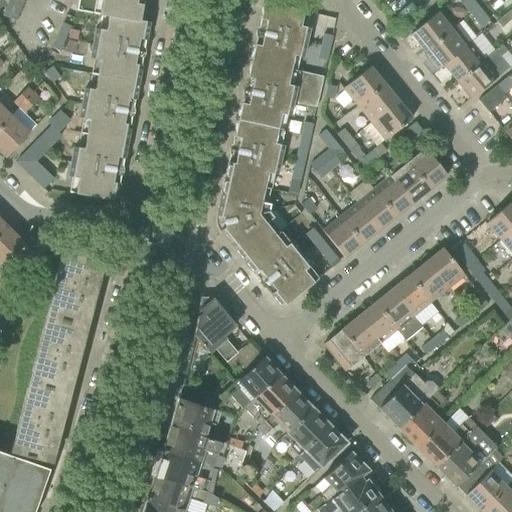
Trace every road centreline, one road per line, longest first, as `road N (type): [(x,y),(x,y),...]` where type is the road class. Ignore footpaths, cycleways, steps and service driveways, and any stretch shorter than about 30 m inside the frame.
road 1 (tertiary): [(151,243),(71,511)]
road 2 (tertiary): [(105,511),(179,249)]
road 3 (residential): [(483,181),(277,341)]
road 4 (tertiary): [(179,249),(230,0)]
road 5 (tertiary): [(199,0),(151,243)]
road 6 (residential): [(446,511),(277,341)]
road 7 (residential): [(483,181),(337,0)]
road 8 (residential): [(277,341),(204,255),(179,249)]
